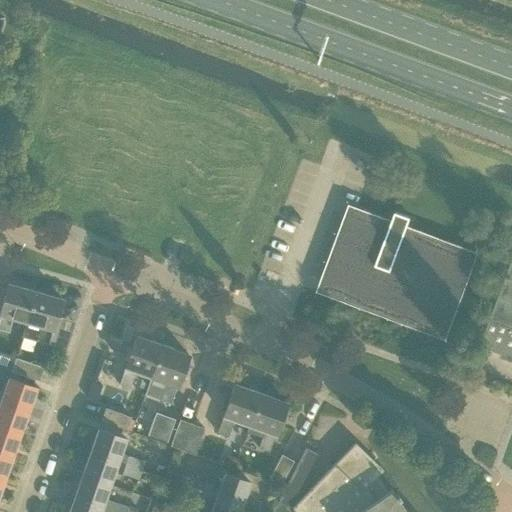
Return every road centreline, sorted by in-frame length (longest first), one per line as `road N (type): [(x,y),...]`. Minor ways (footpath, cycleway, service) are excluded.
road 1 (unclassified): [(508,511),(475,471),(400,418),(110,273)]
road 2 (primary): [(210,0),(511,109)]
road 3 (residential): [(26,511),(110,273)]
road 4 (primary): [(511,66),(329,0)]
